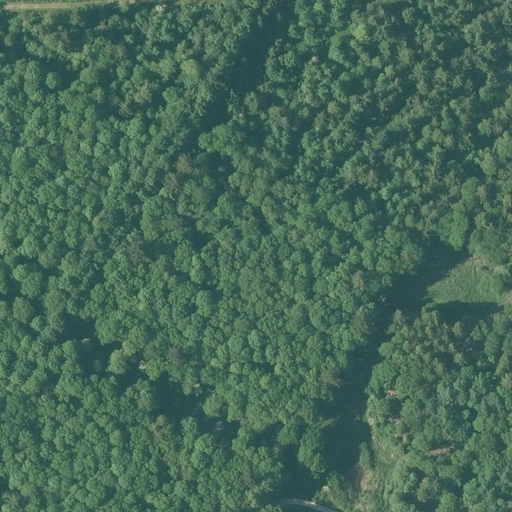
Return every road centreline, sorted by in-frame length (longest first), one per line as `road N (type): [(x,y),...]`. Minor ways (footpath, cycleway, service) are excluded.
road 1 (track): [(0,401),(174,141),(253,0)]
road 2 (track): [(444,288),(389,320),(339,410),(298,453)]
road 3 (track): [(356,382),(375,462),(511,455)]
road 4 (track): [(0,8),(178,0)]
